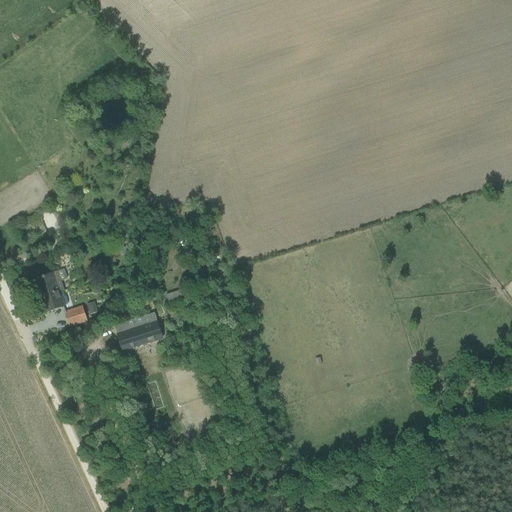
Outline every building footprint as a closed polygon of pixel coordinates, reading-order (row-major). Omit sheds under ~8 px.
[(137,227),(136,208),(117,209),(118,227),(137,227)] [(47,235),(37,216),(28,221),(38,240),(47,235)] [(58,272),(36,280),(42,298),(60,292),(64,290),(58,272)] [(60,292),(42,298),(47,312),(65,306),(60,292)] [(94,302),(86,305),(89,315),(97,312),(94,302)] [(85,321),(81,308),(63,313),(67,327),(85,321)] [(133,320),(113,326),(119,350),(162,339),(157,322),(135,327),(133,320)]
